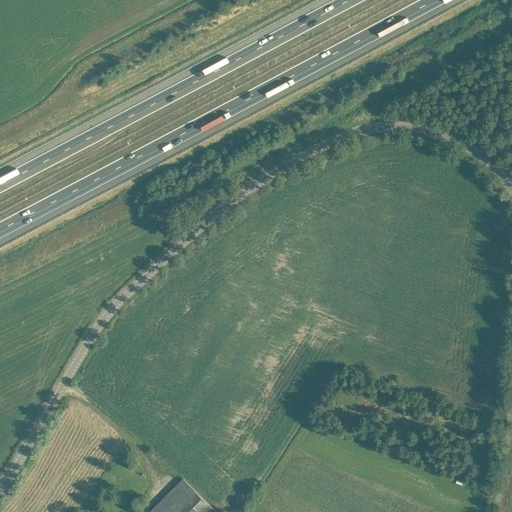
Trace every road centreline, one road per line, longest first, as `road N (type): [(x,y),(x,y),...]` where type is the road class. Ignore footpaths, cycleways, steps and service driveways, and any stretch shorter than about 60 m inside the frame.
road 1 (tertiary): [(0,489),(112,306),(231,200),(309,151),(369,128),(425,129),(473,150),(511,190)]
road 2 (motorway): [(0,235),(435,0)]
road 3 (motorway): [(351,0),(0,191)]
